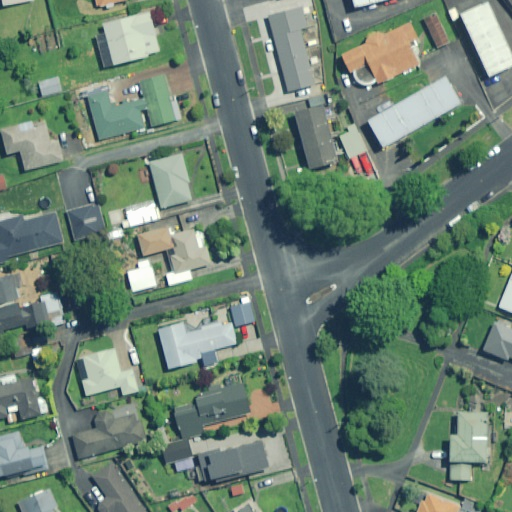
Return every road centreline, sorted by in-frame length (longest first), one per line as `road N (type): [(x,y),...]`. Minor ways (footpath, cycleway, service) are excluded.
road 1 (residential): [(207,0),(288,307)]
road 2 (residential): [(288,307),(335,287),(511,157)]
road 3 (residential): [(288,307),(341,511)]
